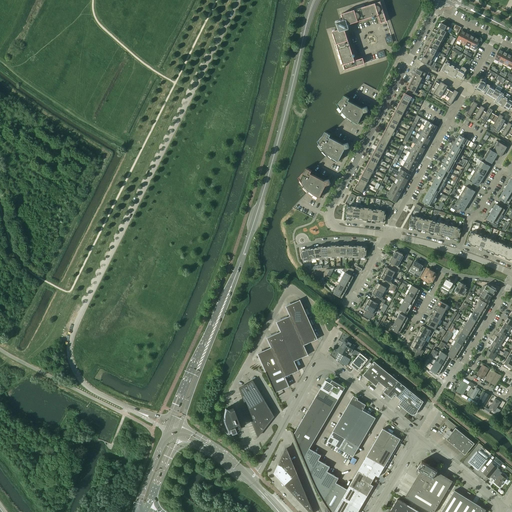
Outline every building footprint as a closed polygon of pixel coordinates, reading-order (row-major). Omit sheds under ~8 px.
[(344,20),(337,22),(339,29),(333,31),(345,70),(365,63),(363,58),(355,60),(345,30),(349,28),(348,24),(378,15),(381,23),(387,21),(380,1),(342,13),(344,20)] [(439,28),(447,32),(451,26),(444,22),(443,24),(441,23),(438,28),(439,28)] [(445,37),(447,32),(439,28),(437,33),(445,37)] [(461,42),(466,33),(461,31),(457,40),(461,42)] [(442,42),(445,37),(437,33),(434,38),(442,42)] [(461,42),(465,44),(470,35),(466,33),(461,42)] [(465,44),(470,47),(475,37),(470,35),(465,44)] [(475,37),(470,47),(477,50),(481,41),(482,40),(482,39),(481,39),(481,38),(480,38),(479,38),(478,38),(478,39),(475,37)] [(440,47),(442,42),(434,38),(432,42),(440,47)] [(437,51),(440,47),(432,42),(429,47),(437,51)] [(435,56),(437,51),(429,47),(427,52),(435,56)] [(499,61),(504,52),(499,50),(494,59),(499,61)] [(427,52),(424,56),(424,57),(432,61),(435,56),(427,52)] [(499,61),(503,63),(508,54),(504,52),(499,61)] [(503,63),(507,66),(511,56),(508,54),(503,63)] [(426,67),(431,69),(433,70),(434,68),(432,67),(434,62),(432,61),(424,57),(424,56),(421,61),(427,65),(426,67)] [(447,60),(446,62),(441,70),(441,71),(441,70),(446,72),(451,65),(452,63),(447,60)] [(446,72),(450,75),(455,68),(451,65),(446,72)] [(450,75),(455,78),(460,70),(455,68),(450,75)] [(417,69),(414,74),(415,74),(423,78),(425,79),(428,74),(429,72),(425,70),(424,72),(417,69)] [(464,79),(466,71),(461,69),(460,70),(455,78),(456,76),(462,80),(463,80),(464,80),(464,79)] [(415,74),(413,79),(421,83),(423,78),(415,74)] [(413,79),(410,83),(418,88),(421,83),(413,79)] [(476,88),(481,92),(486,84),(481,81),(475,85),(475,86),(476,88)] [(433,95),(436,97),(444,84),(441,82),(440,85),(436,82),(432,88),(436,90),(433,95)] [(418,88),(410,83),(408,88),(413,91),(412,93),(417,96),(418,94),(416,93),(418,88)] [(444,100),(450,90),(449,90),(445,88),(446,85),(447,86),(447,85),(444,84),(436,97),(439,99),(442,94),(446,96),(444,100)] [(481,92),(486,94),(491,87),(486,84),(481,92)] [(486,94),(491,97),(495,89),(491,87),(486,94)] [(491,97),(495,100),(500,92),(501,91),(496,88),(495,89),(491,97)] [(450,90),(444,100),(446,96),(450,98),(447,103),(450,105),(458,92),(455,90),(455,91),(454,93),(450,90)] [(494,101),(499,104),(505,95),(500,92),(495,100),(494,101)] [(402,98),(412,104),(413,102),(410,100),(412,97),(405,93),(402,98)] [(340,112),(342,113),(341,113),(342,113),(343,115),(345,116),(346,118),(348,119),(350,121),(351,122),(354,123),(356,124),(356,123),(358,123),(364,112),(368,111),(367,106),(362,108),(348,100),(350,98),(344,95),(342,99),(337,104),(337,103),(337,104),(338,106),(337,108),(339,110),(340,112)] [(504,107),(508,99),(509,98),(505,95),(499,104),(504,107)] [(402,98),(400,103),(407,107),(409,103),(412,105),(412,104),(402,98)] [(480,108),(479,108),(475,106),(477,104),(477,103),(474,102),(466,115),(469,117),(472,112),(476,114),(480,108)] [(400,103),(397,108),(407,113),(408,112),(405,110),(407,107),(400,103)] [(481,106),(479,108),(480,108),(476,114),(473,119),(476,121),(479,116),(483,118),(486,112),(482,110),(483,108),(484,108),(481,106)] [(397,108),(395,113),(402,116),(404,113),(407,115),(407,113),(397,108)] [(489,108),(486,112),(483,118),(481,121),(485,123),(488,118),(491,120),(489,124),(495,114),(494,114),(490,112),(492,110),(489,108)] [(395,113),(392,118),(402,123),(403,121),(400,120),(402,116),(395,113)] [(492,127),(495,129),(502,117),(502,118),(503,116),(500,114),(500,115),(499,117),(495,114),(489,124),(491,120),(495,122),(492,127)] [(502,118),(502,117),(495,129),(493,131),(497,134),(500,128),(503,131),(504,131),(507,125),(503,122),(504,120),(502,118)] [(392,118),(390,122),(397,126),(399,123),(402,124),(402,123),(392,118)] [(427,121),(425,125),(427,127),(435,131),(437,126),(430,122),(427,121)] [(390,122),(387,127),(397,132),(398,131),(395,129),(397,126),(390,122)] [(508,122),(507,125),(504,131),(503,131),(500,136),(504,138),(507,133),(510,135),(508,138),(511,132),(511,127),(510,126),(511,124),(508,122)] [(425,125),(422,130),(432,135),(435,131),(427,127),(425,125)] [(387,127),(385,132),(392,136),(394,132),(397,134),(397,132),(387,127)] [(422,130),(420,134),(422,136),(430,140),(432,135),(422,130)] [(325,154),(327,155),(328,157),(330,158),(332,159),(336,162),(337,160),(338,161),(345,149),(349,147),(348,143),(343,144),(329,137),(331,134),(325,131),(323,135),(318,141),(318,140),(317,141),(319,143),(318,145),(319,147),(321,149),(322,151),(323,152),(325,154)] [(385,132),(382,137),(392,142),(393,140),(390,139),(392,136),(385,132)] [(420,134),(417,139),(420,140),(427,144),(430,140),(422,136),(420,134)] [(460,135),(457,140),(465,144),(467,139),(460,135)] [(382,137),(380,142),(387,145),(389,142),(392,143),(392,142),(382,137)] [(417,139),(415,143),(425,149),(427,144),(420,140),(417,139)] [(457,140),(454,145),(462,149),(465,144),(457,140)] [(492,151),(497,154),(501,156),(507,147),(498,141),(492,151)] [(380,142),(377,146),(387,152),(388,150),(385,148),(387,145),(380,142)] [(422,153),(425,149),(415,143),(413,148),(422,153)] [(454,145),(452,149),(460,154),(462,149),(454,145)] [(377,146),(375,151),(382,155),(384,151),(387,153),(387,152),(377,146)] [(413,148),(410,152),(420,158),(422,153),(413,148)] [(452,149),(449,154),(457,159),(460,154),(452,149)] [(483,158),(487,160),(491,163),(497,154),(492,151),(489,149),(483,158)] [(375,151),(372,156),(382,161),(383,160),(380,158),(382,155),(375,151)] [(410,152),(408,157),(417,162),(420,158),(410,152)] [(449,154),(447,159),(454,163),(457,159),(449,154)] [(372,156),(370,161),(377,164),(379,161),(382,163),(382,161),(372,156)] [(415,167),(417,162),(408,157),(405,161),(415,167)] [(487,160),(483,158),(480,157),(479,160),(481,161),(478,166),(487,171),(490,166),(485,163),(487,160)] [(447,159),(444,164),(452,168),(454,163),(447,159)] [(370,161),(367,166),(377,171),(378,169),(375,168),(377,164),(370,161)] [(415,167),(405,161),(403,166),(412,171),(415,167)] [(444,164),(441,168),(449,173),(452,168),(444,164)] [(487,171),(478,166),(477,165),(475,168),(474,167),(472,169),(475,171),(484,176),(487,171)] [(367,166),(365,170),(372,174),(374,171),(377,172),(377,171),(367,166)] [(313,196),(317,198),(318,197),(320,198),(320,197),(326,185),(331,184),(329,179),(324,180),(310,173),(312,171),(306,168),(304,172),(299,177),(298,177),(300,179),(299,182),(301,185),(304,188),(307,191),(310,194),(313,196)] [(441,168),(439,173),(447,177),(449,173),(441,168)] [(401,169),(398,174),(401,175),(408,179),(411,175),(403,171),(401,169)] [(365,170),(362,175),(372,180),(373,179),(370,177),(372,174),(365,170)] [(475,171),(472,175),(481,181),(484,176),(475,171)] [(439,173),(436,178),(444,182),(447,177),(439,173)] [(408,179),(401,175),(398,174),(396,178),(398,180),(406,184),(408,179)] [(362,175),(360,180),(367,184),(369,180),(372,182),(372,180),(362,175)] [(467,179),(465,182),(471,185),(473,183),(478,186),(481,181),(472,175),(469,180),(467,179)] [(436,178),(434,183),(441,187),(444,182),(436,178)] [(365,187),(367,184),(360,180),(358,184),(357,184),(368,190),(368,189),(365,187)] [(398,180),(396,184),(403,188),(406,184),(398,180)] [(466,186),(463,191),(472,196),(475,191),(470,188),(471,185),(465,182),(464,185),(466,186)] [(401,193),(403,188),(396,184),(393,183),(391,187),(401,193)] [(434,183),(431,187),(439,192),(441,187),(434,183)] [(368,190),(357,184),(354,189),(362,193),(364,190),(367,192),(368,190)] [(398,197),(401,193),(391,187),(388,192),(391,193),(398,197)] [(439,192),(431,187),(423,202),(431,206),(439,192)] [(511,192),(505,189),(502,194),(511,199),(511,197),(511,192)] [(463,191),(460,196),(469,201),(472,196),(463,191)] [(387,195),(386,196),(387,197),(388,198),(396,202),(398,197),(391,193),(388,192),(387,195)] [(504,202),(503,204),(509,208),(510,205),(508,204),(511,199),(502,194),(499,199),(504,202)] [(460,196),(457,201),(466,206),(469,201),(460,196)] [(463,211),(466,206),(457,201),(454,205),(452,204),(450,207),(456,211),(458,208),(463,211)] [(496,204),(493,209),(502,214),(505,209),(507,211),(509,208),(503,204),(501,207),(496,204)] [(353,218),(354,206),(352,206),(352,207),(347,206),(347,209),(346,209),(346,214),(347,214),(346,217),(350,218),(353,218)] [(379,209),(377,222),(380,222),(380,221),(384,222),(384,219),(385,219),(386,214),(385,214),(386,211),(381,210),(382,210),(379,209)] [(493,209),(490,214),(499,219),(502,214),(493,209)] [(496,224),(499,219),(490,214),(487,219),(492,222),(490,225),(497,228),(498,225),(496,224)] [(415,229),(418,217),(416,216),(416,217),(411,216),(411,219),(410,219),(409,223),(410,223),(409,227),(413,228),(415,229)] [(418,217),(415,229),(418,229),(422,229),(424,219),(420,218),(420,217),(418,217)] [(424,219),(422,229),(425,230),(425,231),(427,232),(430,220),(428,219),(428,220),(424,219)] [(430,220),(427,232),(430,232),(434,232),(436,222),(433,221),(433,220),(430,220)] [(436,222),(434,232),(437,233),(437,234),(439,235),(443,223),(440,222),(440,223),(436,222)] [(443,223),(439,235),(442,235),(446,236),(449,225),(445,224),(445,223),(443,223)] [(449,225),(446,236),(449,237),(449,238),(451,238),(455,226),(453,226),(449,225)] [(455,226),(451,238),(454,239),(454,238),(458,239),(459,236),(459,237),(461,232),(460,232),(461,229),(457,228),(457,227),(455,226)] [(473,245),(477,234),(475,233),(474,233),(470,232),(469,235),(467,239),(468,239),(467,242),(471,244),(473,245)] [(477,234),(473,245),(475,246),(475,245),(479,247),(483,236),(479,235),(479,234),(477,234)] [(483,236),(479,247),(483,248),(482,249),(484,250),(489,238),(487,237),(486,238),(483,236)] [(491,251),(495,241),(491,239),(489,238),(484,250),(487,250),(491,251)] [(495,241),(491,251),(494,253),(496,254),(501,243),(499,242),(498,242),(495,241)] [(501,243),(496,254),(498,255),(498,254),(502,256),(506,246),(503,244),(501,243)] [(506,246),(502,256),(506,257),(505,258),(508,259),(511,248),(511,247),(510,247),(506,246)] [(310,261),(308,248),(305,249),(306,249),(301,250),(302,254),(301,254),(302,258),(303,258),(302,258),(303,258),(304,261),(308,260),(308,261),(310,261)] [(308,248),(310,261),(312,260),(312,259),(316,259),(314,248),(310,249),(310,248),(308,248)] [(392,257),(401,261),(404,256),(402,255),(403,254),(397,251),(396,252),(395,251),(392,256),(392,257)] [(398,267),(401,261),(392,257),(392,256),(391,256),(389,260),(390,261),(389,262),(393,264),(392,267),(399,270),(400,268),(398,267)] [(414,261),(409,271),(414,274),(415,273),(420,276),(424,268),(422,267),(422,266),(423,265),(414,261)] [(383,272),(392,277),(394,274),(395,274),(396,274),(397,273),(399,270),(392,267),(390,269),(387,267),(386,268),(385,268),(383,272)] [(342,277),(352,282),(354,278),(353,278),(354,276),(350,274),(351,272),(352,273),(354,270),(352,268),(344,268),(342,270),(345,272),(342,277)] [(430,281),(430,280),(433,281),(436,276),(436,275),(436,274),(436,273),(435,273),(435,272),(434,272),(432,270),(429,268),(429,269),(426,268),(422,275),(425,277),(423,280),(427,281),(427,282),(428,282),(429,281),(430,281)] [(383,272),(380,276),(381,276),(381,278),(385,280),(383,282),(393,287),(394,284),(391,283),(392,282),(391,281),(390,280),(392,277),(383,272)] [(342,277),(339,282),(348,287),(348,286),(349,287),(352,282),(342,277)] [(448,279),(448,280),(446,279),(442,286),(441,289),(442,289),(443,290),(444,292),(445,293),(447,294),(448,291),(451,292),(455,285),(452,284),(453,283),(450,281),(450,280),(450,279),(449,279),(448,279)] [(464,296),(469,288),(466,286),(466,285),(459,281),(455,290),(455,291),(455,292),(457,293),(458,293),(464,296)] [(339,282),(336,288),(346,293),(348,289),(347,288),(348,287),(339,282)] [(376,283),(374,288),(383,293),(385,290),(386,290),(388,289),(391,291),(391,290),(393,287),(383,282),(382,285),(378,283),(377,284),(376,283)] [(481,289),(493,296),(496,290),(497,291),(497,290),(495,289),(496,288),(491,286),(487,284),(487,285),(487,284),(486,284),(487,285),(486,286),(485,285),(484,286),(483,286),(482,287),(481,288),(481,289)] [(409,290),(418,295),(420,290),(412,285),(409,290)] [(334,287),(332,292),(334,293),(333,293),(342,298),(343,296),(344,297),(346,293),(336,288),(334,287)] [(382,296),(383,293),(374,288),(372,292),(373,292),(372,294),(376,296),(375,298),(384,303),(385,300),(383,299),(383,298),(382,296)] [(493,296),(481,289),(480,289),(480,290),(480,291),(480,293),(480,294),(481,295),(479,297),(489,303),(493,296)] [(409,290),(407,295),(415,299),(418,295),(409,290)] [(407,295),(404,299),(412,304),(415,299),(407,295)] [(365,303),(375,309),(377,305),(378,306),(379,305),(382,306),(384,303),(375,298),(373,301),(369,298),(369,300),(367,299),(365,303)] [(295,325),(309,319),(300,299),(300,300),(286,306),(290,316),(290,315),(295,325)] [(404,299),(401,304),(410,309),(412,304),(404,299)] [(477,303),(486,309),(489,304),(480,299),(477,303)] [(437,305),(445,310),(448,305),(440,300),(437,305)] [(375,309),(365,303),(363,307),(364,308),(363,309),(367,311),(366,314),(365,313),(364,316),(370,319),(371,317),(373,318),(374,315),(375,314),(374,312),(373,312),(375,309)] [(474,308),(475,309),(483,314),(486,309),(477,303),(474,308)] [(410,309),(401,304),(399,309),(400,310),(406,313),(407,314),(410,309)] [(437,305),(434,310),(443,314),(445,310),(437,305)] [(475,309),(472,313),(480,318),(483,314),(475,309)] [(397,318),(406,324),(409,319),(408,319),(408,318),(404,315),(406,313),(400,310),(398,312),(400,313),(397,318)] [(434,310),(432,315),(440,319),(443,314),(434,310)] [(472,313),(469,318),(478,323),(480,318),(472,313)] [(277,322),(281,331),(285,341),(299,335),(295,325),(290,315),(290,316),(277,322)] [(432,315),(429,319),(438,324),(440,319),(432,315)] [(397,318),(394,324),(402,328),(403,327),(404,328),(406,324),(397,318)] [(469,318),(467,322),(475,328),(478,323),(469,318)] [(309,319),(295,325),(299,335),(304,345),(318,339),(315,334),(309,319)] [(435,329),(438,324),(429,319),(426,324),(428,325),(435,329)] [(465,321),(462,326),(472,332),(475,328),(467,322),(465,321)] [(510,331),(511,327),(511,326),(505,322),(502,327),(510,331)] [(402,328),(394,324),(391,329),(390,328),(388,331),(394,334),(396,331),(401,334),(403,330),(402,329),(402,328)] [(419,330),(428,335),(431,337),(435,329),(428,325),(427,328),(423,325),(422,327),(421,326),(419,330)] [(469,337),(472,332),(462,326),(459,330),(461,332),(469,337)] [(502,327),(499,331),(507,336),(510,331),(502,327)] [(425,341),(428,335),(419,330),(416,334),(418,335),(417,336),(425,341)] [(467,341),(469,337),(461,332),(459,330),(456,335),(458,336),(467,341)] [(267,337),(271,347),(272,347),(276,357),(289,351),(285,341),(281,331),(267,337)] [(499,331),(497,336),(504,341),(507,336),(499,331)] [(308,355),(304,345),(299,335),(285,341),(289,351),(294,361),(308,355)] [(456,341),(464,346),(467,341),(458,336),(456,335),(454,340),(456,341)] [(422,346),(425,341),(417,336),(416,337),(415,337),(413,341),(422,346)] [(497,336),(494,341),(502,345),(504,341),(497,336)] [(338,352),(346,357),(346,356),(348,351),(351,353),(355,345),(348,342),(347,340),(346,339),(344,340),(343,341),(344,343),(339,352),(338,352)] [(413,341),(411,345),(412,345),(411,347),(415,349),(414,351),(416,353),(415,355),(419,358),(421,355),(422,353),(423,351),(421,349),(422,346),(413,341)] [(456,341),(453,346),(461,351),(464,346),(456,341)] [(494,341),(491,345),(499,350),(502,345),(494,341)] [(458,355),(461,351),(453,346),(452,345),(449,350),(458,355)] [(496,354),(499,350),(491,345),(488,350),(496,354)] [(258,353),(266,373),(280,367),(276,357),(272,347),(271,347),(258,353)] [(449,350),(446,354),(449,356),(455,360),(458,355),(449,350)] [(496,354),(488,350),(485,355),(487,356),(493,359),(496,354)] [(299,370),(294,361),(289,351),(276,357),(280,367),(285,377),(285,376),(299,370)] [(447,361),(449,356),(446,354),(441,351),(438,356),(447,361)] [(360,353),(350,364),(358,371),(368,359),(360,353)] [(438,356),(436,361),(444,366),(447,361),(438,356)] [(366,367),(368,368),(363,375),(372,382),(383,368),(374,361),(372,364),(370,362),(366,367)] [(436,361),(433,365),(441,370),(444,366),(436,361)] [(441,370),(433,365),(430,370),(433,372),(432,372),(435,374),(435,373),(438,375),(441,370)] [(484,379),(490,369),(483,365),(477,375),(484,379)] [(280,367),(266,373),(275,393),(276,392),(289,386),(285,376),(285,377),(280,367)] [(391,375),(383,368),(372,382),(376,386),(379,382),(383,385),(391,375)] [(494,371),(487,381),(494,385),(500,375),(494,371)] [(383,385),(386,388),(387,388),(389,385),(391,386),(393,384),(392,384),(396,379),(391,375),(383,385)] [(504,378),(498,388),(505,393),(511,382),(504,378)] [(399,381),(396,379),(392,384),(393,384),(391,386),(389,385),(387,388),(386,388),(383,391),(388,395),(399,381)] [(247,409),(255,404),(264,400),(252,380),(239,388),(247,409)] [(320,389),(338,399),(343,390),(330,382),(330,383),(325,380),(320,389)] [(406,387),(399,381),(388,395),(392,398),(395,394),(398,397),(406,387)] [(463,396),(470,386),(463,381),(456,392),(463,396)] [(414,394),(406,387),(398,397),(402,400),(399,404),(403,407),(409,400),(414,394)] [(474,402),(480,392),(473,388),(467,398),(474,402)] [(320,389),(315,397),(333,408),(338,399),(320,389)] [(484,408),(491,398),(483,393),(477,404),(484,408)] [(414,394),(409,400),(419,409),(423,401),(414,394)] [(349,402),(363,410),(366,404),(357,399),(358,398),(354,395),(349,402)] [(315,397),(310,406),(328,416),(333,408),(315,397)] [(255,404),(267,424),(273,416),(264,400),(255,404)] [(416,414),(416,413),(419,409),(409,400),(403,407),(411,414),(412,414),(412,415),(413,415),(414,415),(415,414),(416,414)] [(494,400),(487,410),(494,414),(501,404),(494,400)] [(349,402),(344,412),(357,420),(363,410),(349,402)] [(257,436),(267,424),(255,404),(247,409),(257,436)] [(310,406),(305,415),(323,425),(328,416),(310,406)] [(240,427),(233,408),(227,410),(225,409),(224,411),(224,413),(224,415),(224,417),(222,418),(228,432),(231,431),(231,432),(236,431),(235,429),(240,427)] [(357,420),(370,427),(376,418),(363,410),(357,420)] [(344,412),(341,417),(354,424),(357,420),(344,412)] [(305,415),(300,423),(318,434),(323,425),(305,415)] [(341,417),(335,426),(349,434),(351,429),(354,424),(341,417)] [(447,419),(444,423),(453,430),(456,426),(447,419)] [(367,432),(370,427),(357,420),(354,424),(367,432)] [(292,431),(303,458),(309,448),(318,434),(300,423),(294,434),(293,431),(292,431)] [(364,437),(367,432),(354,424),(351,429),(364,437)] [(335,426),(333,431),(346,439),(349,434),(335,426)] [(374,443),(392,453),(400,439),(396,436),(383,428),(374,443)] [(475,443),(456,428),(446,439),(465,455),(475,443)] [(362,442),(364,437),(351,429),(349,434),(362,442)] [(340,448),(346,439),(333,431),(327,441),(340,448)] [(359,446),(362,442),(349,434),(346,439),(359,446)] [(346,439),(340,448),(353,456),(359,446),(346,439)] [(374,443),(366,457),(384,467),(392,453),(374,443)] [(285,450),(282,456),(287,458),(290,457),(287,448),(286,448),(287,449),(285,450)] [(309,448),(303,458),(310,474),(318,460),(319,460),(321,455),(309,448)] [(478,469),(486,460),(485,458),(477,451),(469,461),(478,469)] [(282,456),(278,465),(283,467),(287,458),(282,456)] [(294,465),(290,457),(287,458),(283,467),(288,472),(294,465)] [(384,467),(366,457),(358,471),(373,479),(376,475),(378,477),(384,467)] [(314,484),(317,489),(327,471),(330,466),(319,460),(318,460),(310,474),(312,479),(314,484)] [(417,468),(422,471),(433,478),(436,473),(438,470),(431,467),(432,466),(429,465),(422,461),(419,466),(418,465),(417,468)] [(483,473),(489,478),(491,476),(496,480),(494,482),(500,487),(506,479),(505,478),(505,477),(506,476),(505,475),(504,474),(503,474),(502,474),(502,475),(500,474),(499,475),(494,471),(497,468),(491,463),(483,473)] [(283,467),(278,465),(274,473),(285,484),(289,481),(293,477),(288,472),(283,467)] [(297,473),(294,465),(288,472),(293,477),(297,473)] [(322,498),(324,502),(336,482),(339,478),(327,471),(317,489),(318,492),(320,495),(322,498)] [(358,471),(350,485),(368,495),(373,485),(371,484),(373,479),(358,471)] [(433,511),(452,482),(436,473),(433,478),(422,471),(407,498),(430,511),(433,511)] [(297,473),(293,477),(289,481),(295,488),(302,495),(305,492),(297,473)] [(285,484),(291,491),(295,488),(289,481),(285,484)] [(347,489),(336,482),(324,502),(325,503),(328,507),(330,511),(333,511),(342,499),(347,489)] [(350,485),(347,489),(342,499),(359,509),(368,495),(350,485)] [(291,491),(298,498),(302,495),(295,488),(291,491)] [(441,511),(484,511),(486,510),(455,490),(441,511)] [(298,498),(304,505),(309,501),(305,492),(302,495),(298,498)] [(342,499),(333,511),(357,511),(359,509),(342,499)] [(402,511),(407,505),(397,499),(390,511),(389,511),(402,511)] [(313,511),(309,501),(304,505),(310,511),(312,511),(313,511),(312,511),(313,511)]
